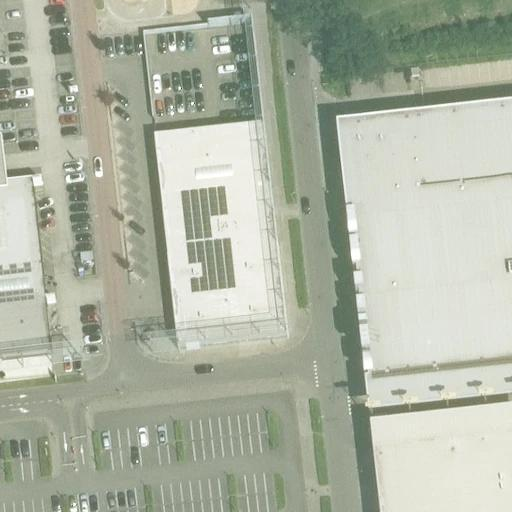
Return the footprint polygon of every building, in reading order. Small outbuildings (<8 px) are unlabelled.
[(419,74),(419,70),(411,70),(412,75),(412,78),(420,77),(419,74)] [(511,110),(413,122),(418,162),(342,170),(367,392),(511,375),(511,110)] [(338,130),(342,170),(418,162),(413,122),(338,130)] [(265,128),(155,141),(179,352),(288,339),(265,128)] [(0,360),(53,355),(34,184),(0,187),(0,360)] [(368,406),(370,419),(375,418),(407,415),(511,403),(511,375),(367,392),(368,406)] [(373,445),(374,459),(511,443),(511,415),(408,428),(376,431),(371,431),(373,445)] [(376,431),(408,428),(407,415),(375,418),(376,431)] [(511,511),(511,443),(374,459),(380,511),(511,511)]
